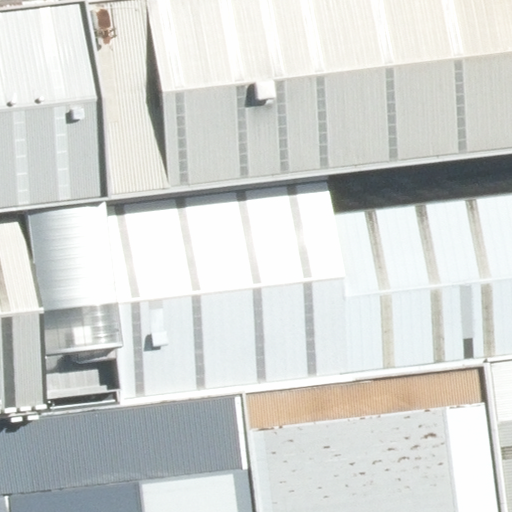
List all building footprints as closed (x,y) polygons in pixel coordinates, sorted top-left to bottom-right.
[(511,0),(60,0),(0,7),(0,214),(6,213),(511,153),(511,0)] [(7,216),(31,410),(511,352),(511,190),(313,215),(309,179),(7,216)] [(0,214),(0,414),(31,410),(6,213),(0,214)] [(511,511),(511,353),(469,358),(489,511),(511,511)] [(489,511),(469,358),(219,388),(234,511),(489,511)] [(31,410),(0,414),(0,511),(234,511),(219,388),(31,410)]
